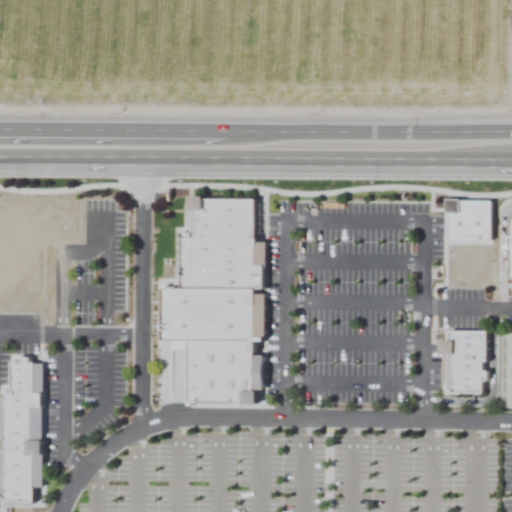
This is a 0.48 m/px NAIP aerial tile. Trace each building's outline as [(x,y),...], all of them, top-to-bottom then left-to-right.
[(191,239),(191,202),(258,201),(258,238),(191,239)] [(495,204),(511,203),(511,290),(506,291),(506,260),(495,260),(495,204)] [(491,289),(432,290),(430,205),(495,204),(495,260),(491,260),(491,289)] [(258,238),(258,291),(182,291),(182,239),(191,239),(258,238)] [(257,341),(187,341),(164,341),(164,315),(164,291),(182,291),(258,291),(258,313),(257,341)] [(486,352),(486,366),(492,366),(492,376),(487,376),(487,387),(454,387),(454,326),(491,326),(491,352),(486,352)] [(187,367),(187,341),(257,341),(258,366),(187,367)] [(37,359),(38,387),(42,387),(43,402),(36,402),(36,497),(7,497),(6,387),(16,387),(15,359),(37,359)] [(258,366),(258,403),(192,404),(192,401),(188,401),(187,367),(258,366)]
